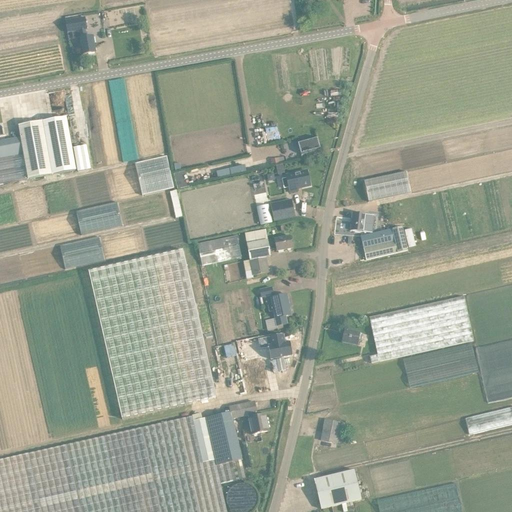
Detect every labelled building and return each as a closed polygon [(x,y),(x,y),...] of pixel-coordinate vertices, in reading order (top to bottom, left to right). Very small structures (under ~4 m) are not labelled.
[(73,39),(79,38),(82,55),(95,53),(92,36),(86,37),(85,30),(86,29),(84,17),(65,21),(67,33),(72,32),(73,39)] [(76,170),(66,117),(42,121),(51,175),(76,170)] [(27,179),(51,175),(42,121),(18,126),(20,138),(23,154),(27,179)] [(511,147),(511,125),(486,131),(490,152),(511,147)] [(264,131),(266,143),(275,141),(273,129),(264,131)] [(317,137),(297,143),(301,154),(320,149),(317,137)] [(0,158),(23,154),(20,138),(0,141),(0,158)] [(443,141),(400,147),(404,168),(446,162),(443,141)] [(495,174),(511,170),(511,147),(490,152),(495,174)] [(0,183),(27,179),(23,154),(0,158),(0,183)] [(277,173),(284,171),(283,165),(275,167),(277,173)] [(229,168),(217,172),(218,177),(231,173),(229,168)] [(105,170),(74,176),(81,208),(112,201),(105,170)] [(297,188),(310,186),(307,171),(286,175),(286,178),(288,188),(289,192),(297,190),(297,188)] [(174,174),(174,175),(177,189),(189,187),(188,185),(186,173),(185,172),(174,174)] [(264,181),(253,183),(255,194),(266,191),(264,181)] [(293,199),(271,204),(274,220),(296,215),(293,199)] [(270,205),(258,206),(259,224),(271,223),(270,205)] [(366,215),(352,213),(350,230),(363,232),(366,215)] [(0,227),(0,252),(35,245),(30,222),(0,227)] [(365,260),(397,253),(407,251),(401,227),(360,236),(363,248),(365,260)] [(252,276),(268,273),(265,258),(270,257),(269,250),(267,241),(267,240),(265,230),(244,234),(249,260),(252,276)] [(202,267),(241,258),(236,236),(197,245),(202,267)] [(276,251),(292,248),(290,236),(274,239),(267,241),(269,250),(276,249),(276,251)] [(64,267),(104,261),(101,238),(61,244),(64,267)] [(216,388),(183,247),(88,270),(122,420),(218,397),(216,388)] [(261,297),(273,295),(271,287),(259,290),(261,297)] [(285,316),(291,315),(286,294),(270,298),(272,305),(267,306),(268,312),(273,311),(276,326),(287,324),(285,316)] [(369,318),(373,335),(377,355),(369,357),(365,358),(366,364),(371,363),(473,341),(463,297),(369,318)] [(361,340),(362,334),(344,330),(341,343),(357,346),(358,340),(361,340)] [(289,342),(284,343),(283,335),(258,339),(260,348),(268,347),(268,348),(267,348),(267,349),(268,349),(270,359),(292,356),(289,342)] [(256,338),(237,342),(244,378),(263,375),(256,338)] [(249,391),(265,388),(263,375),(246,379),(249,391)] [(231,419),(247,415),(249,415),(249,413),(256,411),(254,402),(229,407),(230,412),(231,419)] [(249,413),(249,415),(247,415),(251,435),(268,431),(265,415),(256,417),(256,414),(256,411),(249,413)] [(242,460),(233,420),(232,420),(231,419),(230,412),(205,418),(204,413),(128,431),(0,459),(0,511),(239,511),(233,481),(245,478),(241,460),(242,460)] [(341,424),(325,420),(320,440),(336,443),(341,424)] [(511,435),(492,440),(498,467),(511,464),(511,435)] [(363,444),(313,453),(316,469),(367,459),(363,444)] [(455,480),(449,450),(409,459),(416,489),(455,480)] [(321,509),(361,500),(354,470),(314,480),(321,509)] [(417,492),(378,499),(380,511),(390,511),(390,509),(396,508),(396,505),(406,503),(406,506),(419,503),(417,492)]
